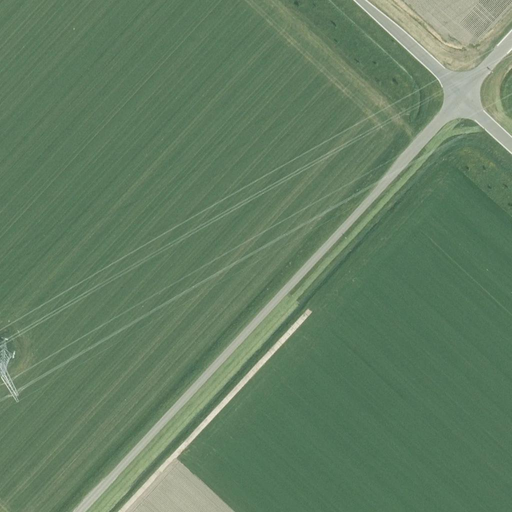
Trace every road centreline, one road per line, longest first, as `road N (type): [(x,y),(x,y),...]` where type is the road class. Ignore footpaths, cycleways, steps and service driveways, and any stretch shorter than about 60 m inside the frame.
road 1 (unclassified): [(461,97),(79,511)]
road 2 (tertiary): [(461,97),(355,0)]
